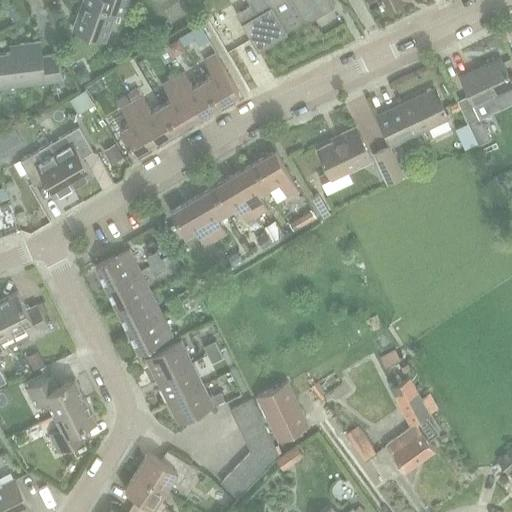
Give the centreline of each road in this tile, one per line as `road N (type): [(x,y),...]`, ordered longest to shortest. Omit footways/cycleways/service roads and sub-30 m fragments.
road 1 (residential): [(46,248),(111,195),(499,0)]
road 2 (residential): [(75,511),(121,436),(127,404),(46,248)]
